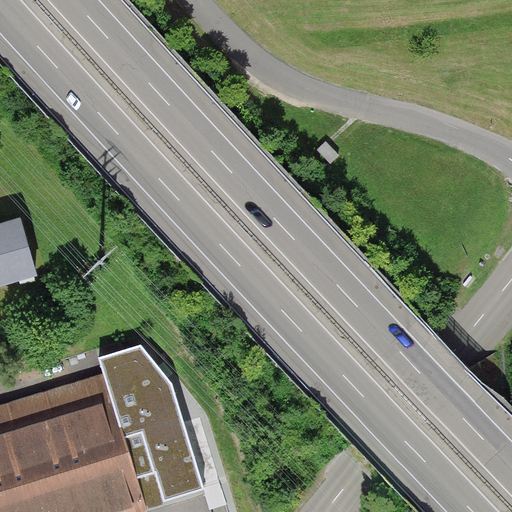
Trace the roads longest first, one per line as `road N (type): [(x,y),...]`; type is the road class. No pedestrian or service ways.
road 1 (motorway): [(0,12),(473,511)]
road 2 (motorway): [(511,471),(70,0)]
road 3 (unclassified): [(193,0),(296,88),(446,129),(511,159)]
road 4 (tertiary): [(325,511),(511,280)]
